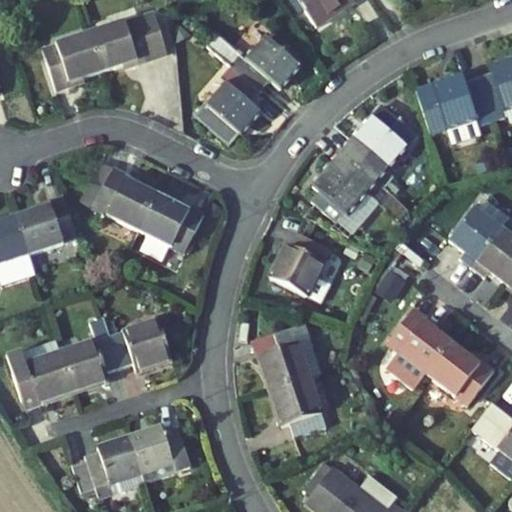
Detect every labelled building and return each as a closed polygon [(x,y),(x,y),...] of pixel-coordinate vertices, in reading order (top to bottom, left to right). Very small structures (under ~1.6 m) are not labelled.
[(298,0),(316,27),(354,2),(352,0),(298,0)] [(155,14),(90,35),(102,73),(129,63),(131,68),(169,55),(155,14)] [(56,93),(77,87),(75,82),(102,73),(90,35),(42,51),(56,93)] [(259,94),(270,81),(280,90),(299,68),(266,39),(247,61),(217,35),(206,48),(230,68),(259,94)] [(511,60),(490,68),(493,74),(478,78),(493,123),(507,118),(505,110),(511,108),(511,60)] [(239,137),(259,114),(249,105),(259,94),(230,68),(220,80),(225,85),(206,108),(203,105),(192,118),(227,149),(238,136),(239,137)] [(429,135),(476,120),(478,127),(493,123),(478,78),(464,83),(462,77),(415,93),(429,135)] [(382,108),(341,154),(352,163),(389,194),(392,197),(398,191),(387,182),(391,177),(386,172),(416,137),(382,108)] [(389,194),(352,163),(341,154),(332,165),(312,188),(318,193),(310,202),(337,225),(345,216),(347,218),(367,194),(379,205),(389,194)] [(94,210),(140,233),(156,200),(130,187),(133,181),(112,171),(94,210)] [(44,210),(17,219),(29,256),(78,240),(64,198),(42,205),(44,210)] [(156,200),(140,233),(185,254),(203,216),(183,206),(181,211),(156,200)] [(461,259),(473,269),(500,232),(509,222),(511,220),(486,201),(478,211),(476,210),(450,243),(465,254),(461,259)] [(0,224),(0,281),(0,282),(1,285),(35,274),(29,256),(17,219),(0,224)] [(511,223),(509,222),(500,232),(511,241),(511,223)] [(511,241),(500,232),(473,269),(485,278),(489,273),(505,284),(511,274),(511,241)] [(269,280),(307,298),(330,252),(300,237),(294,249),(286,246),(269,280)] [(427,375),(451,344),(429,328),(432,323),(414,310),(387,345),(427,375)] [(157,323),(110,338),(120,369),(133,365),(135,372),(170,361),(157,323)] [(270,392),(310,379),(298,343),(308,341),(304,326),(262,340),(266,355),(259,358),(270,392)] [(61,354),(73,392),(109,381),(106,373),(120,369),(110,338),(61,354)] [(266,355),(262,340),(254,343),(259,358),(266,355)] [(38,404),(73,392),(61,354),(57,343),(7,360),(21,401),(36,397),(38,404)] [(473,361),(451,344),(427,375),(467,406),(494,371),(476,357),(473,361)] [(310,379),(270,392),(281,427),(291,424),(295,439),(326,429),(310,379)] [(511,421),(492,406),(472,431),(499,452),(491,463),(511,478),(511,421)] [(162,428),(130,439),(142,475),(175,465),(177,474),(192,470),(178,428),(164,433),(162,428)] [(142,475),(130,439),(98,449),(99,454),(84,459),(86,464),(71,469),(80,495),(94,491),(98,500),(112,495),(110,486),(142,475)] [(145,485),(177,474),(175,465),(142,475),(145,485)] [(359,490),(332,469),(330,471),(323,465),(304,489),(312,495),(305,504),(315,511),(402,511),(393,505),(396,499),(368,478),(359,490)] [(112,495),(145,485),(142,475),(110,486),(112,495)]
